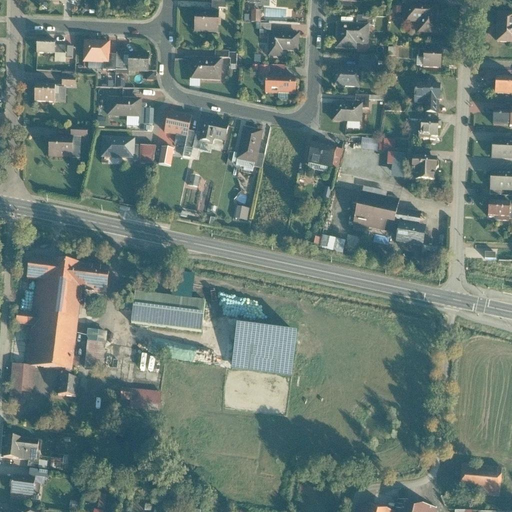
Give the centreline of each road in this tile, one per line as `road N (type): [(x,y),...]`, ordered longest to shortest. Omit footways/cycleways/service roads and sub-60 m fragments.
road 1 (secondary): [(9,204),(452,299)]
road 2 (residential): [(166,32),(164,73),(176,95),(294,120),(306,114),(313,90),(317,0)]
road 3 (tertiary): [(452,299),(463,0)]
road 4 (residential): [(452,299),(436,467),(418,482),(363,489),(352,511)]
road 5 (residential): [(9,204),(14,23)]
road 6 (residential): [(9,204),(0,375)]
road 7 (residential): [(14,23),(166,32)]
